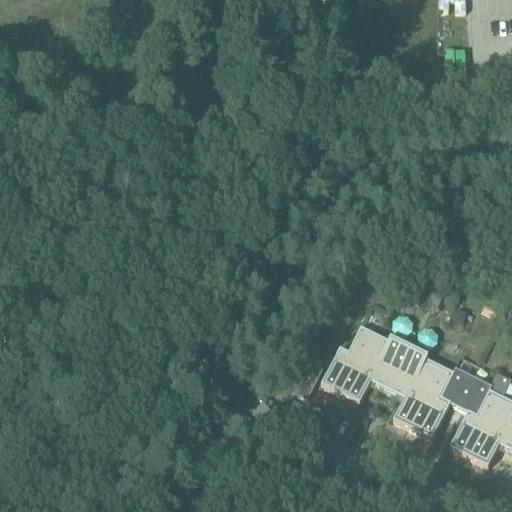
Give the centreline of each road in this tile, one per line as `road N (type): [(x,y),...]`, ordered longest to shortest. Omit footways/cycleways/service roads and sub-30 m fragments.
road 1 (unclassified): [(350,458),(0,280)]
road 2 (track): [(0,143),(327,122)]
road 3 (residential): [(327,122),(473,117)]
road 4 (residential): [(466,511),(350,458)]
